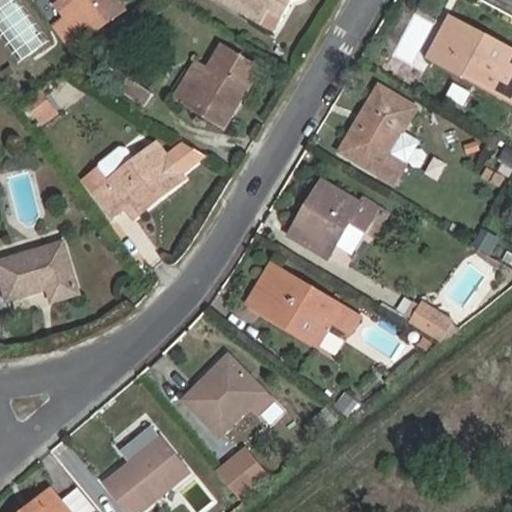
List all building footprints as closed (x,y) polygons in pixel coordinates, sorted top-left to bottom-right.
[(128,10),(120,0),(63,0),(71,10),(56,20),(74,48),(128,10)] [(216,0),(276,35),(293,2),(296,0),(216,0)] [(511,45),(453,12),(428,56),(511,102),(511,45)] [(208,68),(189,101),(181,115),(221,139),(264,70),(223,44),(208,68)] [(196,61),(176,92),(189,101),(208,68),(196,61)] [(112,63),(102,80),(123,92),(132,74),(112,63)] [(23,80),(12,66),(0,74),(0,93),(1,94),(23,80)] [(157,88),(132,74),(123,92),(147,106),(157,88)] [(422,107),(381,84),(340,154),(399,188),(422,146),(406,136),(422,107)] [(49,93),(34,102),(42,114),(56,106),(49,93)] [(96,168),(79,179),(110,223),(125,211),(127,214),(156,193),(162,201),(191,180),(162,141),(135,161),(125,149),(120,148),(100,163),(98,168),(96,168)] [(361,202),(322,179),(289,236),(330,261),(351,226),(365,234),(381,207),(365,197),(361,202)] [(127,214),(133,221),(162,201),(156,193),(127,214)] [(84,297),(66,241),(0,258),(0,283),(6,303),(47,292),(51,305),(84,297)] [(363,316),(274,262),(248,306),(318,347),(334,321),(354,332),(363,316)] [(452,320),(424,305),(413,324),(441,341),(452,320)] [(279,398),(231,351),(181,400),(219,438),(253,406),(262,413),(279,398)] [(360,397),(343,386),(333,403),(350,415),(360,397)] [(329,407),(316,416),(328,433),(340,423),(329,407)] [(165,437),(105,481),(128,511),(141,511),(193,474),(165,437)] [(268,475),(248,449),(219,470),(235,490),(240,496),(268,475)] [(67,498),(80,511),(89,511),(97,505),(79,486),(67,498)] [(73,511),(53,487),(23,511),(73,511)] [(230,511),(244,501),(240,496),(235,490),(212,507),(216,511),(230,511)]
